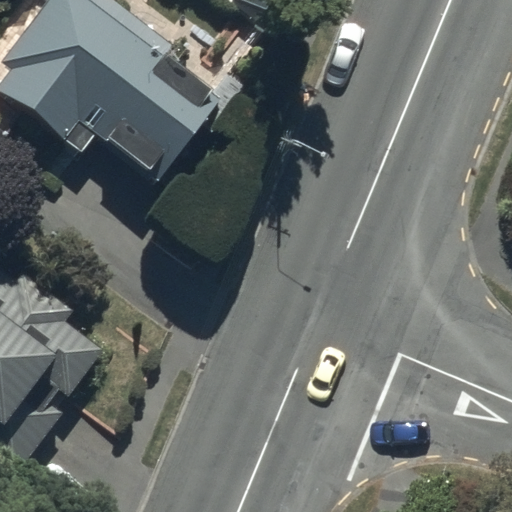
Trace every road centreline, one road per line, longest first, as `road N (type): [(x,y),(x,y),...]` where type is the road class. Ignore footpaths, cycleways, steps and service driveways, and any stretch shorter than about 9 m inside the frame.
road 1 (tertiary): [(319,319),(451,0)]
road 2 (tertiary): [(319,319),(511,402)]
road 3 (tertiary): [(239,511),(319,319)]
